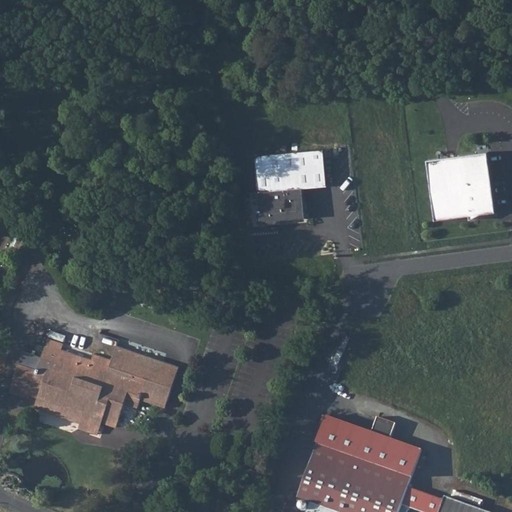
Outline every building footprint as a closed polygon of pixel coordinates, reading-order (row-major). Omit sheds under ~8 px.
[(326,186),(324,152),(258,157),(264,223),(306,220),(304,188),(326,186)] [(488,152),(427,160),(435,221),(469,216),(470,220),(480,215),(496,213),(488,152)] [(260,192),(251,192),(251,212),(261,212),(260,192)] [(52,331),(50,338),(66,342),(68,335),(52,331)] [(63,344),(48,339),(39,365),(31,362),(29,367),(19,364),(9,392),(28,399),(29,396),(38,398),(36,403),(93,422),(95,416),(103,418),(101,422),(102,422),(117,427),(125,403),(138,407),(141,399),(143,392),(152,395),(151,396),(167,402),(179,367),(117,345),(112,360),(110,367),(91,360),(61,350),(63,344)] [(112,360),(93,354),(91,360),(110,367),(112,360)] [(141,399),(166,407),(167,402),(151,396),(152,395),(143,392),(141,399)] [(79,428),(98,434),(102,422),(101,422),(103,418),(95,416),(93,422),(36,403),(35,407),(81,423),(79,428)] [(328,415),(318,443),(299,497),(311,502),(307,511),(399,511),(422,449),(391,438),(396,422),(378,416),(373,431),(328,415)] [(88,433),(86,443),(101,446),(103,436),(88,433)] [(489,511),(445,496),(439,511),(489,511)]
